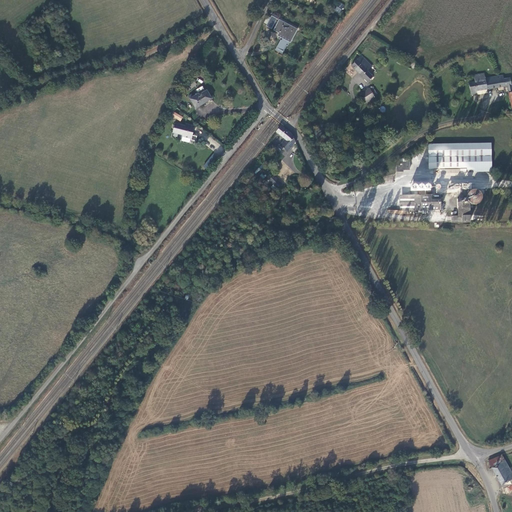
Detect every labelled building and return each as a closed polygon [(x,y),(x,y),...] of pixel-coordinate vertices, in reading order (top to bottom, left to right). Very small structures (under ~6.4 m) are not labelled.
[(266,26),(272,29),(277,19),(271,16),(266,26)] [(297,29),(279,20),(274,30),(279,33),(277,36),(283,38),(282,41),(281,40),(276,48),(283,51),(286,45),(288,46),(290,42),(297,29)] [(351,66),(367,82),(372,77),(367,71),(372,66),(361,56),(351,66)] [(508,93),(511,91),(511,88),(510,78),(504,79),(503,75),(485,78),(484,73),(474,75),(475,81),(469,82),(471,95),(477,94),(476,91),(487,89),(507,86),(508,93)] [(184,95),(191,89),(188,86),(182,92),(184,95)] [(366,103),(375,97),(374,96),(377,94),(372,87),(361,94),(366,103)] [(196,109),(212,99),(207,90),(199,95),(198,94),(190,99),(196,109)] [(174,112),(172,116),(180,121),(183,117),(174,112)] [(185,126),(175,123),(173,132),(182,135),(182,136),(191,138),(191,140),(196,141),(197,136),(193,135),(193,132),(194,126),(186,124),(185,126)] [(293,145),(296,142),(293,137),(290,133),(281,126),(277,132),(285,139),(279,146),(287,152),(291,148),(288,145),(287,145),(288,144),(290,142),(293,145)] [(466,169),(491,168),(491,143),(428,144),(429,169),(440,169),(440,173),(466,173),(466,170),(466,169)] [(213,153),(203,167),(207,170),(217,156),(213,153)] [(403,162),(399,162),(397,162),(397,171),(403,171),(403,170),(409,170),(409,162),(403,162)] [(274,176),(269,180),(278,189),(283,184),(274,176)] [(415,203),(399,203),(400,211),(440,210),(440,195),(415,195),(415,203)] [(458,209),(470,208),(470,202),(469,202),(469,201),(468,201),(468,199),(467,198),(457,199),(458,209)] [(470,221),(470,208),(458,209),(458,216),(451,216),(451,222),(470,221)] [(497,477),(510,470),(502,455),(488,461),(497,477)] [(511,474),(510,470),(497,477),(501,484),(511,478),(511,474)] [(511,478),(501,484),(499,485),(504,494),(511,489),(511,478)]
